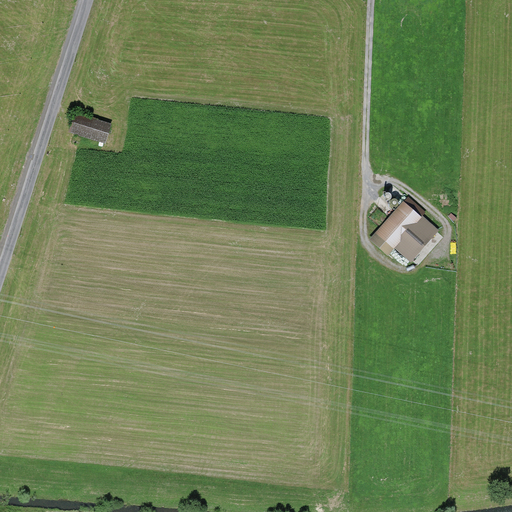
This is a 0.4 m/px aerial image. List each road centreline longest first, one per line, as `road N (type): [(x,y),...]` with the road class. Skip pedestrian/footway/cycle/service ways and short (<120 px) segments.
road 1 (unclassified): [(87,0),(0,269)]
road 2 (track): [(375,0),(367,221)]
